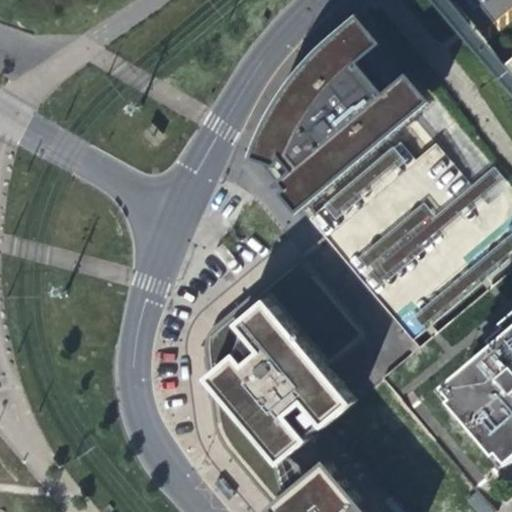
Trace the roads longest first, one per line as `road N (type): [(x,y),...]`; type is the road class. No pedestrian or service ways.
road 1 (residential): [(173,216),(134,339),(134,382),(157,453),(202,511)]
road 2 (unknown): [(209,147),(296,229),(393,352)]
road 3 (residential): [(322,0),(256,70),(173,216)]
road 4 (residential): [(173,216),(0,116)]
